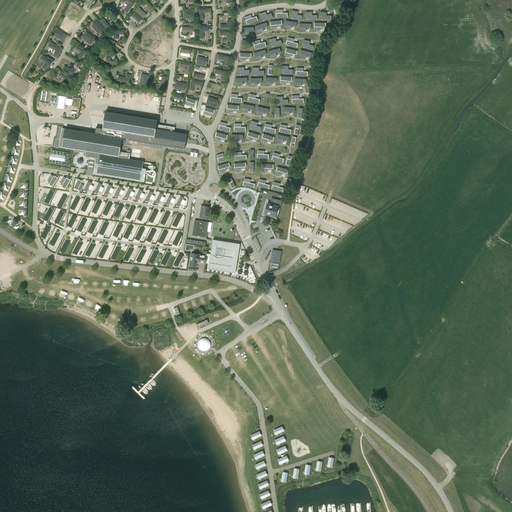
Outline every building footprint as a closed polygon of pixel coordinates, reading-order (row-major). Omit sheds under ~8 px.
[(135,3),(131,0),(126,0),(125,1),(129,4),(123,11),(127,14),(135,3)] [(73,3),(71,7),(82,14),(84,10),(73,3)] [(147,14),(139,7),(136,10),(143,18),(147,14)] [(198,9),(199,21),(204,20),(203,13),(211,13),(211,8),(198,9)] [(194,11),(183,11),(184,19),(194,18),(194,11)] [(142,20),(134,12),(131,15),(138,23),(142,20)] [(62,24),(72,30),(76,22),(67,16),(62,24)] [(103,18),(100,20),(106,28),(109,26),(103,18)] [(227,24),(220,24),(220,29),(231,29),(231,20),(227,20),(227,24)] [(98,34),(104,29),(96,21),(91,26),(98,34)] [(208,27),(199,27),(199,39),(204,39),(204,32),(208,32),(208,27)] [(67,35),(57,29),(53,36),(63,42),(67,35)] [(118,35),(124,34),(124,30),(113,30),(113,39),(118,39),(118,35)] [(219,36),(227,36),(226,41),(231,41),(232,32),(219,31),(219,36)] [(95,39),(86,32),(81,37),(90,45),(95,39)] [(50,43),(48,47),(55,51),(53,56),(57,58),(62,49),(50,43)] [(78,45),(75,49),(80,53),(76,56),(80,59),(86,52),(78,45)] [(230,57),(217,54),(216,59),(223,60),(223,61),(224,62),(223,66),(228,67),(230,57)] [(45,64),(41,68),(45,71),(52,63),(43,56),(40,59),(45,64)] [(207,58),(197,56),(196,64),(206,66),(207,58)] [(105,59),(109,68),(119,63),(117,59),(111,61),(109,57),(105,59)] [(184,69),(184,73),(188,73),(189,65),(179,64),(179,68),(184,69)] [(64,65),(62,69),(73,75),(75,71),(64,65)] [(227,71),(215,69),(214,73),(220,75),(221,76),(220,80),(225,81),(227,71)] [(72,77),(61,71),(58,75),(63,78),(69,82),(72,77)] [(131,75),(126,74),(125,78),(118,76),(117,81),(129,83),(131,75)] [(141,74),(139,85),(146,87),(149,75),(141,74)] [(156,84),(155,88),(164,90),(166,77),(162,76),(160,85),(156,84)] [(201,87),(203,82),(191,80),(189,90),(193,91),(195,85),(196,86),(198,87),(199,86),(201,87)] [(176,81),(174,89),(185,91),(186,84),(176,81)] [(208,97),(206,104),(217,108),(219,100),(208,97)] [(186,145),(186,141),(187,134),(156,129),(157,120),(105,112),(103,129),(96,128),(95,134),(89,133),(83,132),(78,131),(65,129),(62,148),(79,150),(79,154),(81,154),(84,155),(85,151),(99,154),(119,157),(120,152),(122,139),(153,144),(185,149),(185,148),(186,145)] [(67,166),(70,153),(51,150),(49,163),(67,166)] [(186,158),(184,157),(182,163),(194,166),(197,154),(189,151),(188,156),(187,155),(186,158)] [(131,154),(120,152),(119,157),(99,154),(98,164),(95,163),(94,169),(97,169),(96,173),(141,180),(142,174),(145,174),(146,172),(146,169),(143,169),(143,165),(143,163),(144,161),(130,159),(131,154)] [(49,184),(52,187),(58,178),(54,176),(49,184)] [(65,189),(70,180),(66,178),(61,187),(65,189)] [(82,181),(78,180),(74,189),(77,190),(82,181)] [(92,183),(88,181),(83,191),(87,192),(92,183)] [(94,192),(97,194),(102,185),(98,183),(94,192)] [(122,188),(119,186),(114,196),(118,197),(122,188)] [(129,188),(124,197),(128,199),(132,189),(129,188)] [(143,191),(139,189),(134,199),(138,200),(143,191)] [(50,202),(54,193),(49,191),(45,199),(50,202)] [(145,200),(148,202),(153,193),(149,191),(145,200)] [(159,193),(155,202),(158,204),(163,194),(159,193)] [(169,205),(173,196),(170,194),(165,204),(169,205)] [(62,195),(58,203),(62,206),(67,197),(62,195)] [(184,198),(180,196),(176,205),(179,207),(184,198)] [(80,200),(75,197),(71,206),(75,208),(80,200)] [(89,203),(85,201),(80,212),(84,214),(89,203)] [(97,201),(93,209),(97,212),(101,203),(97,201)] [(107,203),(103,211),(108,213),(112,205),(107,203)] [(267,204),(265,214),(274,217),(277,206),(267,204)] [(119,215),(123,207),(119,205),(115,213),(119,215)] [(135,209),(131,207),(126,215),(131,217),(135,209)] [(146,210),(142,208),(138,217),(142,219),(146,210)] [(48,219),(53,211),(48,209),(44,217),(48,219)] [(154,221),(158,213),(153,210),(149,219),(154,221)] [(59,222),(64,214),(59,212),(55,220),(59,222)] [(161,221),(166,223),(170,214),(165,212),(161,221)] [(173,223),(178,225),(182,217),(177,214),(173,223)] [(5,222),(9,225),(14,219),(10,215),(5,222)] [(76,217),(72,216),(67,227),(71,229),(76,217)] [(77,228),(82,230),(86,222),(82,219),(77,228)] [(192,236),(206,238),(208,222),(195,220),(192,236)] [(89,229),(93,231),(97,223),(93,221),(89,229)] [(104,223),(100,231),(104,233),(108,225),(104,223)] [(122,227),(118,225),(114,233),(118,235),(122,227)] [(46,226),(42,234),(46,236),(50,228),(46,226)] [(129,237),(133,228),(128,226),(124,235),(129,237)] [(144,230),(140,228),(136,237),(140,239),(144,230)] [(151,230),(147,238),(151,240),(156,232),(151,230)] [(163,231),(159,240),(163,242),(167,234),(163,231)] [(55,233),(50,242),(55,244),(59,236),(55,233)] [(178,244),(182,236),(177,233),(173,242),(178,244)] [(65,251),(70,243),(65,240),(61,248),(65,251)] [(208,269),(234,273),(239,244),(213,240),(208,269)] [(78,242),(73,250),(78,253),(82,244),(78,242)] [(95,246),(90,244),(86,252),(90,255),(95,246)] [(103,256),(108,248),(103,246),(99,254),(103,256)] [(120,249),(116,247),(112,255),(116,258),(120,249)] [(129,248),(124,256),(129,259),(133,251),(129,248)] [(146,252),(141,250),(137,258),(142,260),(146,252)] [(281,263),(282,251),(273,250),(271,262),(281,263)] [(154,251),(150,259),(154,262),(158,253),(154,251)] [(191,254),(191,258),(189,266),(192,267),(196,268),(197,264),(199,263),(205,264),(207,256),(206,256),(207,252),(203,251),(202,256),(198,255),(191,254)] [(171,255),(166,252),(162,261),(166,263),(171,255)] [(175,262),(179,264),(183,256),(179,254),(175,262)] [(196,325),(198,329),(209,324),(207,320),(196,325)] [(188,333),(194,330),(190,321),(184,324),(188,333)] [(207,351),(208,350),(210,348),(210,346),(210,344),(209,343),(208,341),(207,340),(205,339),(203,339),(201,340),(199,341),(198,343),(198,345),(198,347),(199,349),(200,351),(202,352),(204,352),(207,351)] [(276,435),(286,431),(284,425),(274,430),(276,435)] [(253,440),(263,435),(261,430),(251,435),(253,440)] [(262,440),(253,444),(255,450),(265,445),(262,440)] [(254,455),(256,460),(266,455),(264,450),(254,455)] [(258,469),(268,465),(265,460),(256,464),(258,469)] [(259,479),(269,475),(266,470),(257,474),(259,479)] [(261,489),(270,485),(268,480),(258,484),(261,489)] [(269,490),(260,494),(262,499),(272,495),(269,490)] [(264,509),(273,505),(271,500),(262,504),(264,509)]
